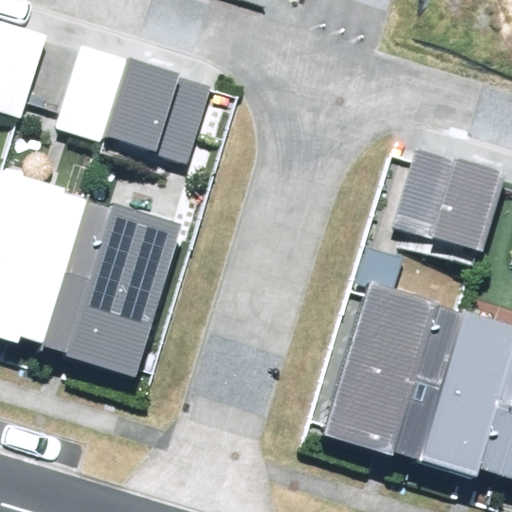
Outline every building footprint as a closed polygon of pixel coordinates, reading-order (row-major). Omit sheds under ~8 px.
[(0,14),(0,111),(24,119),(50,30),(0,14)] [(76,37),(50,126),(100,141),(126,52),(76,37)] [(126,52),(100,141),(150,156),(176,67),(126,52)] [(474,257),(498,177),(410,152),(387,232),(474,257)] [(189,219),(0,161),(0,323),(143,367),(189,219)] [(511,324),(372,283),(326,436),(397,456),(398,451),(480,475),(482,469),(511,477),(511,324)]
